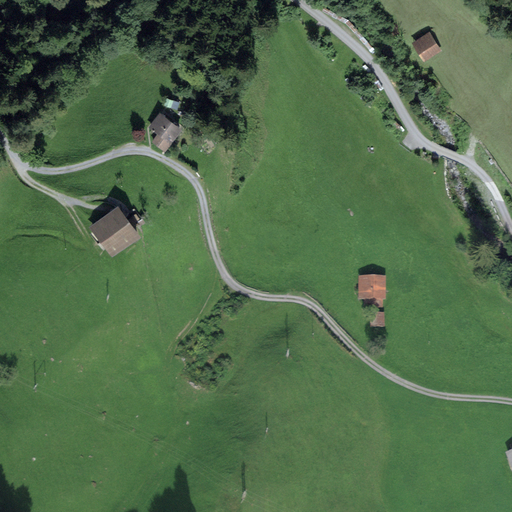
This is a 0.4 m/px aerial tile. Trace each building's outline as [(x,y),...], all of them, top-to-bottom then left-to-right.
[(430,32),(412,43),(424,62),(442,50),(430,32)] [(183,129),(160,113),(150,129),(157,133),(173,144),(183,129)] [(173,144),(157,133),(151,142),(167,153),(173,144)] [(118,207),(91,227),(112,257),(140,236),(118,207)] [(382,279),(359,279),(359,290),(364,290),(364,307),(382,307),(382,299),(385,299),(385,294),(382,294),(382,279)] [(383,314),(371,314),(371,327),(384,327),(383,314)]
